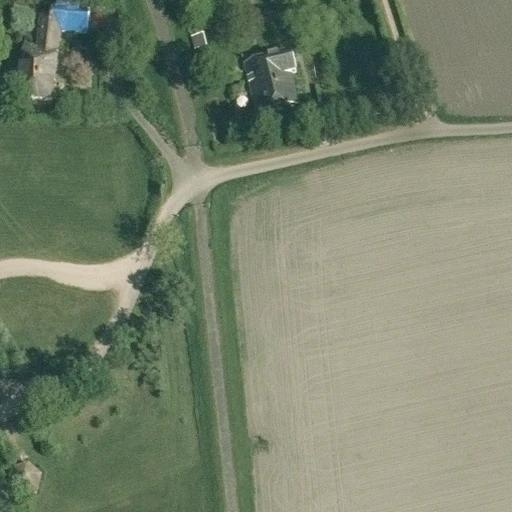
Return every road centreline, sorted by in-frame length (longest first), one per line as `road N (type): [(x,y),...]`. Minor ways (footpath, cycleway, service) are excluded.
road 1 (track): [(196,181),(231,511)]
road 2 (unclassified): [(196,181),(430,130),(511,123)]
road 3 (residential): [(149,0),(173,60),(196,181)]
